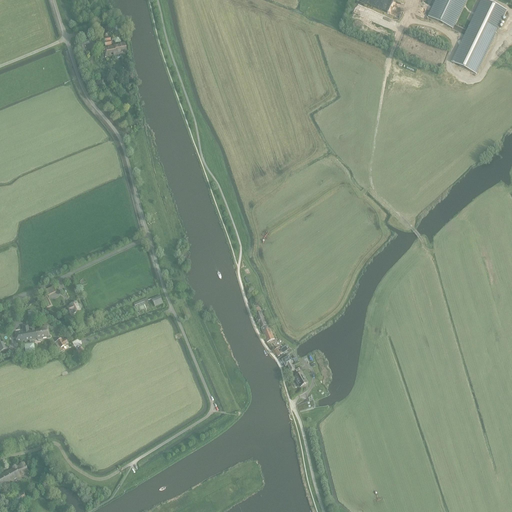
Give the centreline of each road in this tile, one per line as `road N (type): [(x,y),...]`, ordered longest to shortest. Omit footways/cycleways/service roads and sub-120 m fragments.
road 1 (unclassified): [(134,462),(208,417),(212,401),(162,283),(122,143),(85,94),(55,0)]
road 2 (track): [(511,189),(435,250),(425,250),(376,192),(371,177),(388,65),(414,0)]
road 3 (track): [(0,460),(56,447),(96,480),(134,462)]
road 4 (track): [(240,255),(298,361)]
